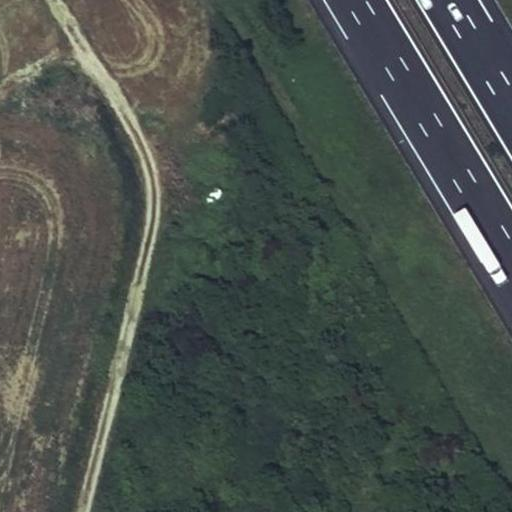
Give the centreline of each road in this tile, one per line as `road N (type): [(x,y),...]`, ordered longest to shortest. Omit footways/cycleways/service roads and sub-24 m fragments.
road 1 (track): [(82,511),(155,195),(147,150),(52,0)]
road 2 (motorway): [(356,0),(511,258)]
road 3 (motorway): [(511,106),(447,0)]
